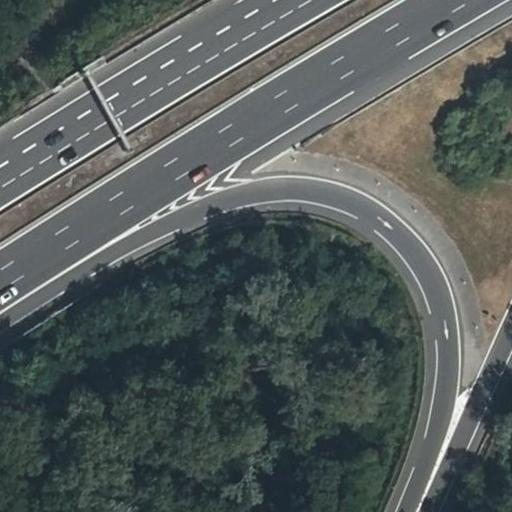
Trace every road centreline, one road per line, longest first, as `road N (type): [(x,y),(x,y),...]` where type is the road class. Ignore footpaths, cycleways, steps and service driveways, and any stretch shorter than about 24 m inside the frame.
road 1 (motorway): [(0,315),(227,198),(273,189),(350,202),(418,257),(444,321),(444,401),(405,511)]
road 2 (motorway): [(0,284),(464,0)]
road 3 (motorway): [(295,0),(0,180)]
road 4 (motorway): [(430,511),(511,337)]
